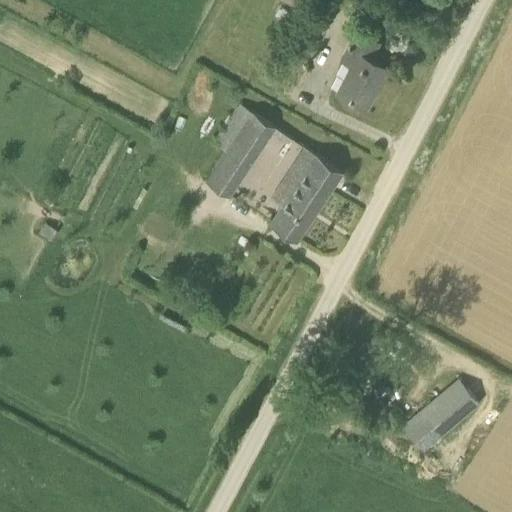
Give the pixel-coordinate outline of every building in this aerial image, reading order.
[(379,42),(356,31),(348,47),(357,52),(337,90),(366,106),(386,66),(371,58),(379,42)] [(229,196),(276,126),(252,110),(206,180),(229,196)] [(343,171),(316,152),(269,222),(296,240),(343,171)] [(45,222),(39,233),(52,240),(53,240),(59,230),(45,222)] [(464,385),(408,432),(422,449),(478,402),(464,385)]
